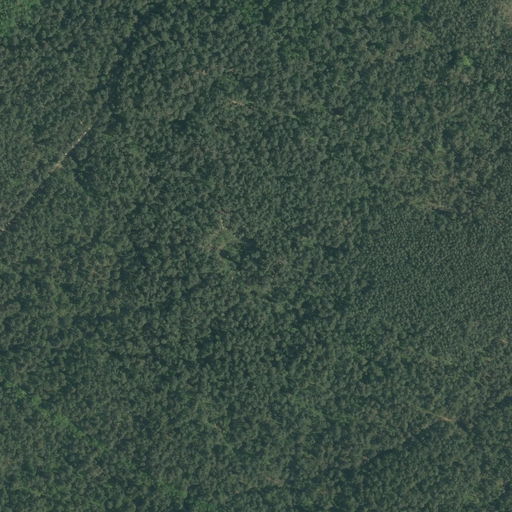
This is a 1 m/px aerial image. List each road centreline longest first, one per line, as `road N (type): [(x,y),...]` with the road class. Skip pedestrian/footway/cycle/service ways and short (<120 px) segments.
road 1 (track): [(214,507),(253,486),(359,466),(436,421),(472,418),(511,392)]
road 2 (track): [(0,233),(96,119),(132,33),(163,0)]
road 3 (track): [(0,368),(34,398),(214,507)]
